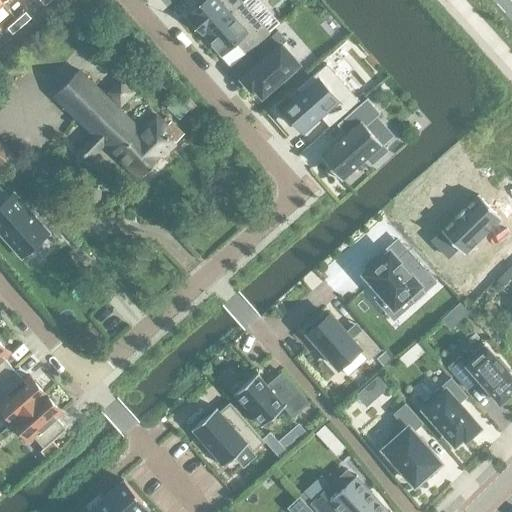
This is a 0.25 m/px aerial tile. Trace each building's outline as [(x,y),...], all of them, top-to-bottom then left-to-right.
[(240,0),(199,0),(202,2),(187,16),(204,36),(242,2),(240,0)] [(242,2),(204,36),(221,55),(237,42),(246,52),(269,32),(242,2)] [(25,11),(16,19),(22,25),(31,17),(25,11)] [(16,19),(7,27),(13,33),(22,25),(16,19)] [(260,46),(268,55),(241,78),(252,90),(254,88),(262,96),(282,79),(284,82),(296,71),(294,68),(299,64),(282,44),(286,40),(278,30),(260,46)] [(300,94),(283,109),(302,129),(318,115),(329,127),(359,101),(327,63),(297,90),(300,94)] [(165,153),(141,129),(80,70),(54,95),(92,133),(78,147),(90,160),(105,145),(139,178),(165,153)] [(337,124),(345,134),(345,135),(344,134),(336,142),(337,142),(322,155),(321,155),(320,156),(342,180),(343,179),(367,158),(372,164),(387,150),(366,126),(380,113),(367,98),(337,124)] [(156,113),(141,129),(165,153),(184,133),(171,121),(167,124),(156,113)] [(0,166),(3,169),(15,155),(0,141),(0,166)] [(14,193),(0,205),(0,231),(22,256),(49,233),(14,193)] [(442,230),(432,240),(448,256),(458,247),(464,253),(465,252),(464,252),(477,239),(477,240),(487,230),(500,217),(500,218),(501,217),(478,194),(478,195),(465,207),(455,217),(443,229),(442,229),(442,230)] [(407,249),(396,258),(390,252),(382,259),(381,258),(379,261),(376,258),(365,268),(367,271),(364,274),(371,281),(367,284),(379,297),(383,294),(394,307),(407,295),(414,303),(426,292),(425,291),(436,281),(407,249)] [(314,327),(308,333),(338,367),(359,349),(368,360),(380,350),(361,328),(351,338),(330,313),(323,319),(321,317),(312,325),(314,327)] [(0,342),(0,379),(13,368),(4,358),(9,353),(0,342)] [(461,355),(447,366),(467,389),(479,379),(500,403),(510,394),(508,392),(511,389),(511,375),(508,371),(510,370),(499,358),(498,359),(484,343),(465,360),(461,355)] [(13,368),(0,379),(0,397),(1,398),(0,398),(0,418),(7,427),(45,394),(28,374),(23,379),(13,368)] [(258,372),(234,393),(234,394),(236,393),(262,423),(261,424),(262,425),(284,406),(293,416),(309,402),(282,372),(267,385),(257,374),(259,373),(258,372)] [(451,377),(421,403),(425,407),(424,408),(455,443),(463,436),(465,439),(479,427),(459,404),(468,396),(451,377)] [(45,394),(7,427),(8,428),(15,421),(31,439),(34,437),(44,448),(66,428),(56,417),(62,413),(45,394)] [(253,452),(265,442),(230,402),(219,411),(217,408),(217,407),(191,430),(192,431),(192,430),(222,464),(222,465),(223,466),(247,445),(253,452)] [(404,424),(382,443),(386,447),(385,449),(391,456),(388,459),(399,472),(402,469),(415,483),(423,476),(426,479),(439,468),(436,465),(439,462),(412,432),(422,423),(423,423),(405,403),(405,404),(394,413),(404,424)] [(388,511),(356,476),(340,491),(332,483),(311,503),(318,511),(388,511)] [(124,479),(104,496),(117,511),(144,511),(149,508),(124,479)] [(117,511),(104,496),(86,511),(85,511),(84,511),(117,511)] [(293,511),(313,511),(300,497),(288,507),(293,511)]
